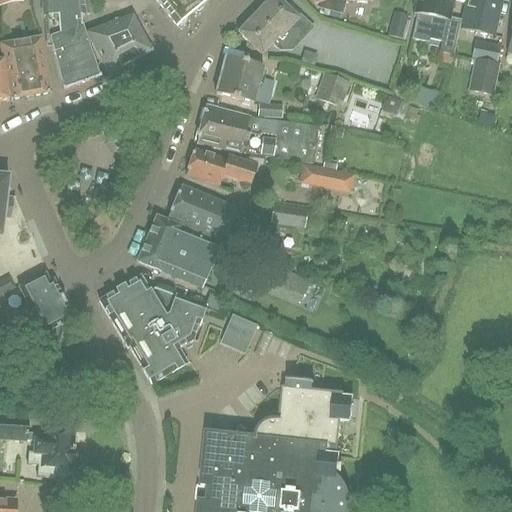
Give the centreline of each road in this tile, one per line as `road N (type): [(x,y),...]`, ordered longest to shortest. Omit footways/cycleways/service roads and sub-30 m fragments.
road 1 (residential): [(77,283),(123,236),(188,60)]
road 2 (residential): [(146,511),(142,417),(77,283)]
road 3 (residential): [(188,60),(14,141)]
road 4 (residential): [(77,283),(14,141)]
